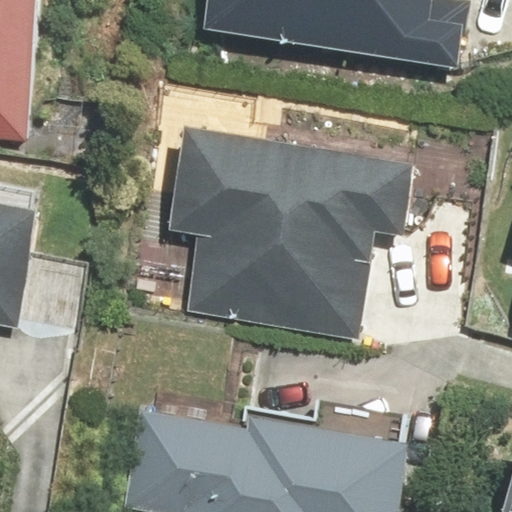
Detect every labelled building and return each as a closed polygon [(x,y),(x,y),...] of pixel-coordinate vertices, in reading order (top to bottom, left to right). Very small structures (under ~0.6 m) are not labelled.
[(0,0),(0,134),(36,139),(54,0),(0,0)] [(220,0),(217,21),(471,60),(478,16),(445,10),(446,0),(220,0)] [(428,156),(202,115),(182,224),(210,229),(196,306),(362,336),(382,228),(414,234),(428,156)] [(0,319),(29,325),(51,212),(0,201),(0,319)] [(143,411),(128,502),(182,511),(181,511),(414,511),(425,443),(263,416),(261,431),(143,411)]
